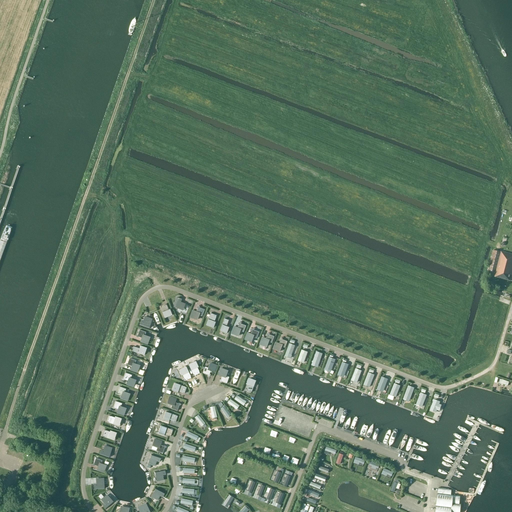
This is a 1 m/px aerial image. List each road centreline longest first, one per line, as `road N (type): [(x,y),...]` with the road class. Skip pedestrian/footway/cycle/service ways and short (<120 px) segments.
road 1 (residential): [(93,511),(83,469),(138,304),(157,288),(437,387),(490,369),(511,306)]
road 2 (track): [(6,425),(153,0)]
road 3 (unclassified): [(283,511),(318,425),(399,457)]
road 4 (unclassified): [(47,0),(0,154)]
road 5 (residential): [(214,390),(184,413),(164,511)]
